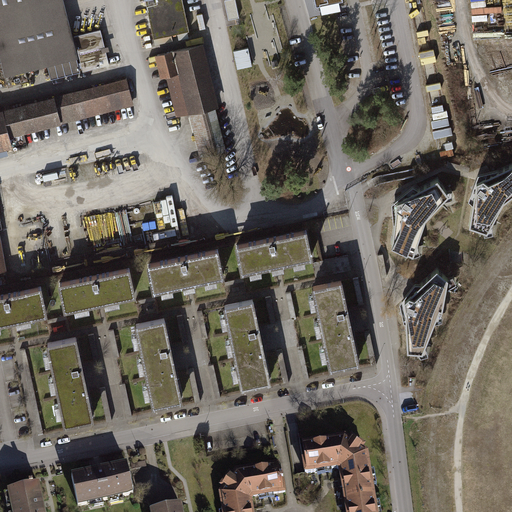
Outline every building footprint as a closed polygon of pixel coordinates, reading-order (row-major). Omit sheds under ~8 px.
[(77,56),(62,0),(0,0),(0,61),(3,75),(77,56)] [(189,31),(182,0),(145,0),(153,39),(189,31)] [(314,0),(316,4),(320,3),(321,11),(340,7),(338,0),(314,0)] [(219,106),(203,43),(154,55),(160,78),(166,76),(176,117),(189,113),(201,161),(227,155),(215,107),(219,106)] [(250,44),(235,48),(240,68),(255,64),(250,44)] [(0,149),(13,147),(11,137),(134,105),(127,77),(0,109),(0,149)] [(434,119),(437,135),(454,132),(450,115),(434,119)] [(448,162),(446,168),(469,175),(471,168),(448,162)] [(511,199),(511,169),(509,171),(507,168),(479,177),(470,204),(474,205),(471,229),(493,238),(496,233),(490,230),(505,205),(511,199)] [(419,193),(414,189),(392,206),(393,227),(396,227),(393,249),(411,257),(412,260),(421,257),(418,244),(427,222),(446,202),(453,202),(453,193),(447,194),(438,183),(419,193)] [(306,233),(235,248),(241,277),(312,261),(306,233)] [(218,251),(146,266),(152,294),(224,279),(218,251)] [(384,256),(378,257),(382,280),(388,279),(384,256)] [(323,263),(313,266),(315,272),(316,279),(352,271),(351,264),(349,257),(323,263)] [(130,269),(57,285),(63,312),(136,297),(130,269)] [(449,283),(438,274),(425,287),(415,286),(400,306),(404,326),(408,327),(409,355),(418,355),(422,361),(429,359),(426,348),(440,312),(444,313),(448,291),(457,286),(453,281),(449,283)] [(243,280),(225,284),(226,288),(244,284),(243,280)] [(360,280),(353,281),(358,306),(365,304),(360,280)] [(342,285),(313,292),(331,374),(361,367),(354,337),(348,309),(342,285)] [(42,288),(0,297),(0,326),(48,317),(42,288)] [(292,295),(286,296),(291,321),(298,320),(292,295)] [(271,299),(266,300),(271,327),(277,325),(271,299)] [(254,306),(225,312),(242,391),(272,385),(265,356),(259,329),(254,306)] [(204,314),(198,315),(202,338),(208,337),(204,314)] [(66,317),(48,321),(48,325),(67,322),(66,317)] [(182,317),(177,318),(183,344),(187,343),(182,317)] [(165,324),(136,330),(154,410),(183,404),(165,324)] [(115,332),(108,333),(114,359),(120,357),(115,332)] [(370,333),(365,334),(372,367),(377,366),(370,333)] [(94,336),(89,337),(94,364),(100,362),(94,336)] [(77,342),(48,349),(65,429),(95,422),(88,393),(82,366),(77,342)] [(302,348),(296,349),(304,383),(310,382),(302,348)] [(27,350),(21,352),(38,438),(44,437),(27,350)] [(282,352),(277,353),(284,386),(289,385),(282,352)] [(214,367),(209,368),(215,401),(220,400),(214,367)] [(188,372),(195,405),(201,404),(194,371),(188,372)] [(127,385),(120,387),(127,419),(133,418),(127,385)] [(106,390),(100,391),(107,424),(112,423),(106,390)] [(327,474),(339,472),(341,483),(345,511),(375,511),(367,456),(345,441),(302,449),(307,478),(327,474)] [(134,498),(127,467),(71,478),(77,510),(134,498)] [(279,468),(238,474),(218,495),(220,511),(251,511),(250,500),(265,497),(283,495),(279,468)] [(44,511),(38,486),(7,493),(11,511),(44,511)]
